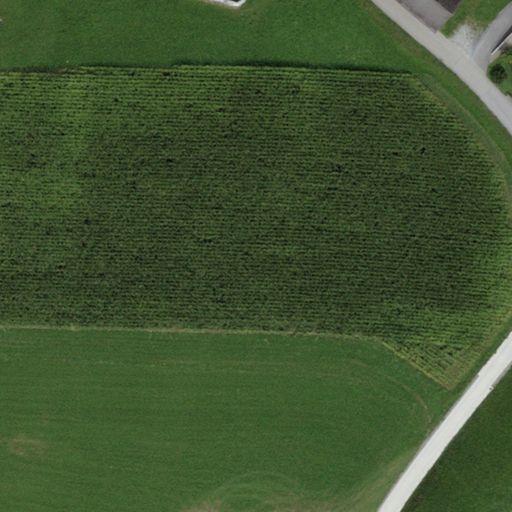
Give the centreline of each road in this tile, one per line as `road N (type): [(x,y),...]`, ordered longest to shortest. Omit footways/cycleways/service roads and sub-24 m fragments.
road 1 (unclassified): [(388,511),(511,338)]
road 2 (residential): [(511,121),(386,0)]
